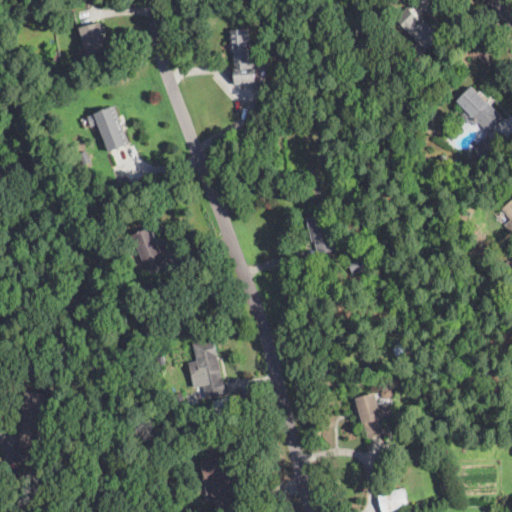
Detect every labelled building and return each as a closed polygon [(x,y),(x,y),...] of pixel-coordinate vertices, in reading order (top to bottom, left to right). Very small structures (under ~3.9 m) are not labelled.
[(435,41),(425,52),(394,20),(408,6),(438,38),(435,41)] [(106,50),(87,55),(80,27),(98,22),(101,21),(106,41),(104,42),(106,50)] [(249,39),(249,42),(258,42),(258,51),(247,52),(248,60),(254,59),(255,70),(267,69),(267,77),(256,78),(256,83),(236,84),(234,65),(236,65),(235,51),(232,52),(231,31),(249,30),(249,39)] [(58,62),(55,62),(53,51),(61,50),(62,61),(58,62)] [(400,79),(395,84),(391,79),(396,74),(400,79)] [(500,113),(503,117),(504,117),(489,132),(474,116),(468,123),(460,115),(465,111),(456,102),(473,86),(500,113)] [(121,119),(124,126),(131,143),(109,152),(99,124),(92,126),(89,116),(116,105),(121,119)] [(486,161),(484,163),(472,150),(486,136),(499,148),(486,161)] [(94,164),(85,167),(80,154),(86,151),(89,150),(94,164)] [(442,167),(440,169),(434,163),(444,154),(449,161),(442,167)] [(490,201),(488,210),(482,209),(484,200),(490,201)] [(511,234),(504,225),(511,219),(503,208),(511,200),(511,234)] [(510,218),(505,222),(497,212),(502,208),(510,218)] [(327,215),(328,220),(335,219),(338,230),(331,232),(336,250),(316,255),(308,220),(307,216),(326,212),(327,215)] [(150,265),(146,267),(134,234),(152,227),(165,260),(150,265)] [(371,269),(353,274),(348,258),(367,253),(371,269)] [(364,278),(364,279),(371,279),(371,287),(358,288),(357,278),(364,278)] [(148,312),(139,315),(136,306),(145,303),(148,312)] [(407,359),(398,362),(390,335),(407,330),(415,357),(407,359)] [(215,346),(217,355),(222,375),(223,375),(227,393),(207,397),(202,375),(193,377),(191,368),(189,362),(198,360),(194,343),(213,338),(215,346)] [(387,391),(388,395),(389,400),(378,403),(379,407),(392,403),(396,415),(383,419),(386,432),(369,438),(364,423),(360,425),(352,399),(375,392),(376,394),(387,391)] [(48,408),(47,414),(47,419),(42,418),(40,448),(21,446),(20,446),(23,412),(23,408),(26,409),(28,392),(49,394),(48,408)] [(186,407),(178,408),(176,398),(184,396),(186,407)] [(229,473),(233,489),(233,491),(239,489),(243,507),(221,511),(216,511),(209,478),(205,478),(201,461),(229,454),(233,472),(229,473)] [(61,463),(58,473),(51,471),(55,461),(61,463)] [(45,491),(40,498),(31,491),(36,484),(45,491)] [(389,511),(381,511),(377,495),(404,488),(409,507),(389,511)]
